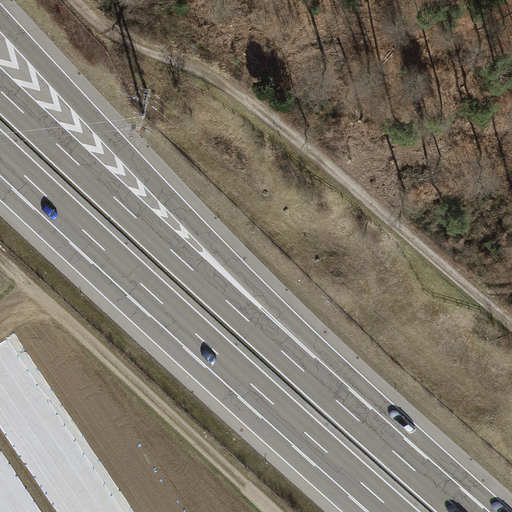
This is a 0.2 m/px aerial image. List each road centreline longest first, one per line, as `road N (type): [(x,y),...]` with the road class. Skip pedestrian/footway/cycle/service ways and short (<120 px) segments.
road 1 (track): [(87,0),(179,81),(511,330)]
road 2 (motorway): [(353,412),(0,16)]
road 3 (motorway): [(0,156),(382,511)]
road 4 (motorway): [(353,412),(0,87)]
road 5 (track): [(29,287),(274,511)]
road 6 (motorway): [(470,511),(353,412)]
